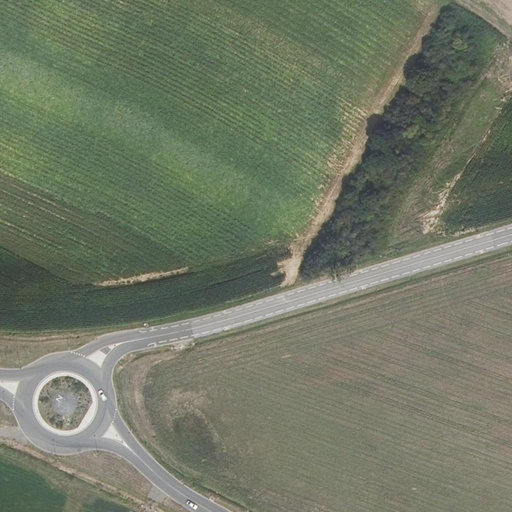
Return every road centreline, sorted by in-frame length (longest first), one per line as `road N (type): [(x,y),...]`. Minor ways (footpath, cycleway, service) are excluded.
road 1 (unclassified): [(511,236),(170,333)]
road 2 (secondary): [(216,511),(174,486),(104,407)]
road 3 (secondary): [(87,437),(126,453),(202,511)]
